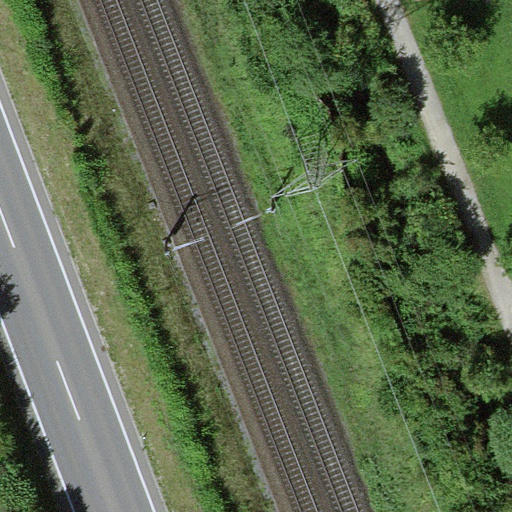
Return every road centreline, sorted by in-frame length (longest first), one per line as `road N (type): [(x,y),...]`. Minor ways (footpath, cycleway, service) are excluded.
road 1 (track): [(387,0),(511,331)]
road 2 (trunk): [(0,192),(120,511)]
